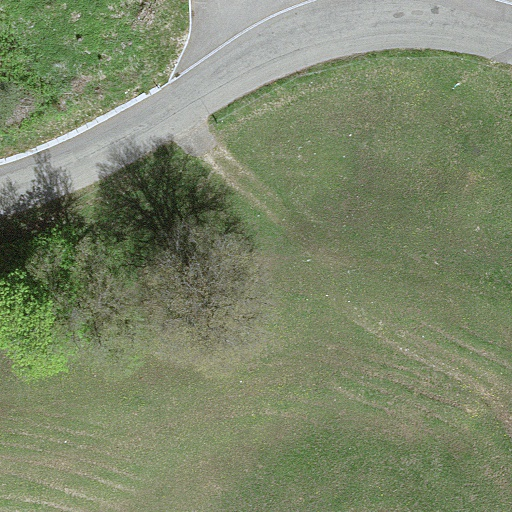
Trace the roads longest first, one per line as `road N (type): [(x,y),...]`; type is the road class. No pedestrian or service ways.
road 1 (tertiary): [(511,28),(421,10),(366,11),(320,23),(283,37),(124,140),(62,172),(0,190)]
road 2 (track): [(181,101),(206,147),(334,277),(426,351),(511,399)]
